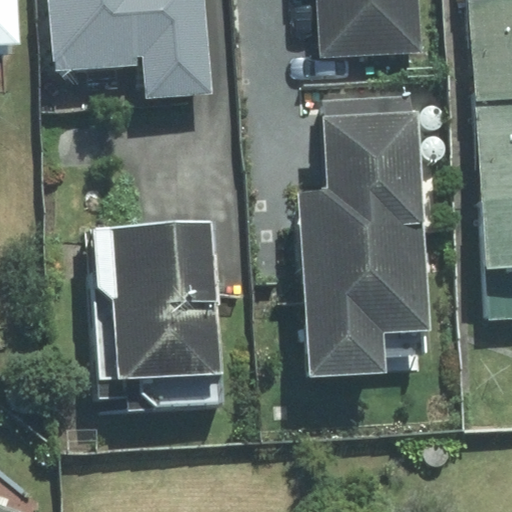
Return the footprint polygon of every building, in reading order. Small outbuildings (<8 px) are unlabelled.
[(0,0),(0,54),(33,54),(31,0),(0,0)] [(222,102),(216,0),(55,0),(60,77),(154,72),(156,105),(222,102)] [(320,0),(328,64),(439,52),(432,0),(320,0)] [(511,266),(511,0),(473,0),(486,268),(511,266)] [(440,329),(427,110),(321,116),(325,188),(307,189),(317,375),(400,370),(397,331),(440,329)] [(237,306),(229,214),(113,225),(127,382),(230,372),(224,307),(237,306)] [(0,511),(42,511),(43,511),(0,497),(0,511)]
